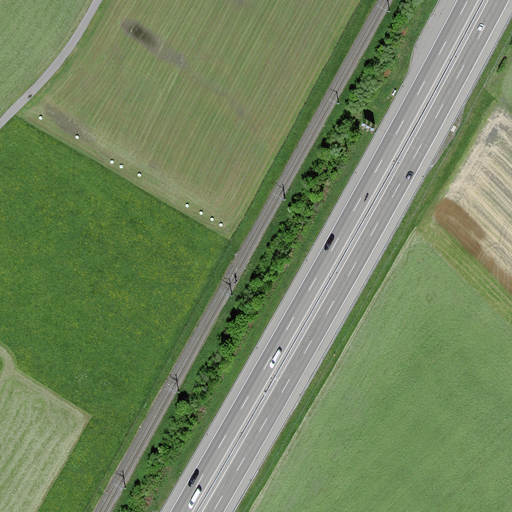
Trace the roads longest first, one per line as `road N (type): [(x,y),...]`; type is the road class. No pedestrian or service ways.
road 1 (motorway): [(212,511),(500,0)]
road 2 (motorway): [(468,0),(180,511)]
road 3 (track): [(0,124),(49,75),(98,0)]
